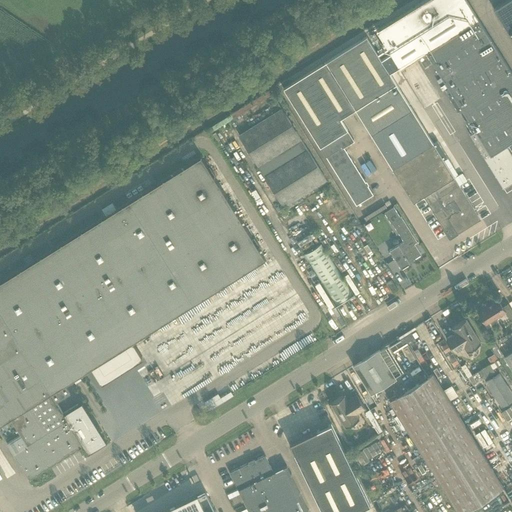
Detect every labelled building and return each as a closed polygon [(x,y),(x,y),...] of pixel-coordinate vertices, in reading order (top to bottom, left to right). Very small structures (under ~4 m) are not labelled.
[(465,0),(423,0),(376,30),(391,53),(381,60),(389,73),(399,67),(400,67),(425,52),(426,51),(452,94),(448,96),(458,111),(462,109),(469,120),(468,121),(465,122),(472,133),(474,131),(475,130),(476,131),(475,132),(470,135),(503,188),(511,182),(511,154),(507,147),(501,151),(499,148),(505,145),(508,143),(511,149),(511,73),(477,19),(465,0)] [(511,0),(506,0),(493,9),(511,38),(511,0)] [(366,36),(283,88),(356,205),(362,201),(373,195),(343,147),(354,140),(340,119),(355,109),(413,202),(423,196),(444,230),(447,234),(448,235),(452,236),(454,235),(457,233),(473,224),(480,219),(453,176),(457,173),(447,158),(443,160),(443,159),(446,156),(437,141),(433,144),(389,73),(381,60),(366,36)] [(281,108),(239,135),(283,207),(285,206),(287,209),(294,205),(292,201),(326,180),(281,108)] [(0,424),(10,419),(19,433),(5,442),(12,453),(13,453),(29,479),(83,445),(88,452),(107,441),(82,401),(63,412),(56,402),(70,393),(64,384),(73,379),(75,382),(81,379),(79,375),(91,368),(102,384),(142,359),(132,342),(265,259),(200,156),(116,209),(106,216),(27,265),(0,281),(0,424)] [(393,207),(384,212),(391,224),(392,223),(403,241),(389,250),(401,269),(409,264),(408,262),(420,254),(414,244),(416,242),(401,217),(400,217),(393,207)] [(353,293),(322,243),(303,254),(334,305),(353,293)] [(477,311),(485,324),(505,312),(508,318),(511,315),(511,310),(507,303),(502,307),(497,299),(477,311)] [(480,342),(471,327),(465,319),(452,327),(455,332),(446,338),(451,347),(454,352),(463,346),(466,351),(480,342)] [(393,351),(413,338),(410,333),(389,346),(393,351)] [(490,345),(497,357),(501,354),(495,342),(490,345)] [(452,366),(459,362),(449,343),(442,347),(452,366)] [(415,358),(408,346),(403,349),(410,361),(415,358)] [(352,365),(370,394),(397,377),(379,348),(352,365)] [(511,371),(511,351),(503,357),(511,371)] [(494,354),(487,358),(491,364),(498,360),(494,354)] [(500,407),(511,399),(511,392),(499,372),(484,381),(500,407)] [(459,511),(502,485),(433,374),(390,401),(459,511)] [(218,394),(204,402),(210,410),(223,402),(218,394)] [(365,407),(362,402),(356,394),(347,399),(344,394),(330,403),(336,411),(345,426),(359,418),(356,412),(365,407)] [(511,404),(502,412),(508,420),(511,417),(511,404)] [(369,409),(365,412),(377,433),(382,430),(369,409)] [(353,511),(370,504),(331,423),(289,443),(322,511),(353,511)] [(248,463),(229,472),(238,489),(240,493),(247,508),(248,511),(308,511),(287,466),(273,472),(265,455),(255,460),(248,463)] [(170,507),(159,511),(216,511),(214,508),(213,508),(205,511),(197,494),(179,503),(180,505),(176,507),(175,505),(170,507)]
